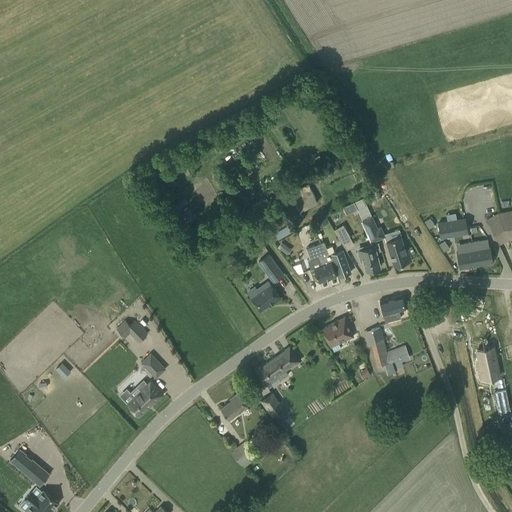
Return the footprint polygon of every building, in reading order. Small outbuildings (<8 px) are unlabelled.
[(290,192),(299,211),(316,202),(308,184),(290,192)] [(258,217),(268,211),(268,212),(273,209),(269,202),(274,200),(271,196),(267,199),(266,198),(252,206),(258,217)] [(354,202),(343,207),(346,214),(357,209),(354,202)] [(283,211),(278,214),(278,213),(277,214),(275,210),(264,216),(269,224),(273,222),(273,223),(276,221),(275,221),(281,218),(281,219),(269,226),(272,231),(288,222),(283,211)] [(495,233),(500,242),(507,238),(511,237),(511,211),(500,214),(488,220),(495,233)] [(372,214),(362,218),(372,240),(385,234),(380,225),(377,226),(372,214)] [(291,218),(296,226),(300,223),(295,215),(291,218)] [(430,217),(424,221),(429,228),(434,225),(430,217)] [(465,218),(438,223),(440,237),(467,232),(465,218)] [(341,241),(349,235),(343,225),(334,230),(341,241)] [(401,236),(386,241),(394,265),(412,259),(408,247),(407,247),(407,248),(405,249),(401,236)] [(444,240),(439,244),(444,251),(449,248),(444,240)] [(480,240),(472,242),(476,265),(493,262),(490,246),(482,248),(481,246),(480,240)] [(282,241),(279,246),(290,253),(293,248),(282,241)] [(358,250),(360,258),(363,258),(366,270),(368,269),(368,271),(375,269),(374,267),(381,265),(376,250),(380,249),(378,241),(370,244),(368,246),(358,250)] [(319,281),(336,275),(326,248),(324,242),(307,248),(315,272),(319,281)] [(460,251),(456,252),(459,268),(476,265),(472,242),(463,243),(463,244),(464,251),(460,251)] [(332,246),(326,248),(336,275),(338,274),(339,276),(350,272),(342,250),(334,252),(332,246)] [(283,275),(268,254),(258,261),(273,282),(283,275)] [(302,262),(295,265),(299,273),(305,270),(302,262)] [(255,286),(247,291),(260,310),(268,304),(270,306),(281,299),(268,280),(256,288),(255,286)] [(382,310),(384,319),(385,322),(400,318),(399,311),(405,309),(401,295),(379,301),(382,310)] [(348,325),(344,316),(331,323),(331,324),(322,328),(330,346),(353,336),(348,325)] [(125,320),(117,328),(121,333),(123,335),(124,335),(129,329),(139,339),(140,340),(147,334),(134,320),(130,324),(125,320)] [(201,323),(197,326),(201,331),(211,348),(222,342),(211,325),(205,329),(201,323)] [(379,327),(364,331),(367,345),(371,344),(377,366),(384,364),(387,375),(395,373),(391,362),(394,360),(397,368),(403,366),(401,361),(409,358),(405,345),(386,352),(379,327)] [(192,330),(187,332),(191,338),(191,337),(202,354),(211,348),(201,331),(195,335),(192,330)] [(182,336),(172,342),(180,354),(185,350),(191,361),(202,354),(191,337),(191,338),(185,341),(182,336)] [(505,348),(499,349),(505,377),(511,375),(511,370),(511,368),(511,367),(511,343),(505,345),(505,348)] [(285,370),(301,360),(291,345),(256,369),(266,384),(278,376),(281,380),(288,375),(285,370)] [(493,347),(477,350),(482,372),(490,370),(492,378),(500,376),(493,347)] [(150,353),(141,362),(155,378),(165,368),(150,353)] [(62,362),(55,369),(64,378),(70,371),(62,362)] [(150,381),(127,403),(137,414),(139,416),(141,414),(152,403),(154,401),(155,402),(163,394),(150,381)] [(286,412),(289,410),(281,400),(280,401),(273,392),(260,401),(275,421),(287,413),(286,412)] [(246,405),(237,393),(230,398),(232,400),(221,408),(224,412),(225,414),(226,414),(229,418),(246,405)] [(248,459),(253,455),(243,443),(231,451),(244,467),(251,462),(248,459)] [(20,448),(10,460),(25,472),(40,485),(49,473),(35,460),(32,458),(31,459),(26,454),(26,453),(20,448)] [(511,452),(510,453),(507,448),(502,450),(504,455),(500,457),(507,471),(511,468),(511,452)] [(42,490),(36,498),(30,492),(24,500),(30,505),(24,511),(52,511),(51,511),(58,503),(42,490)]
